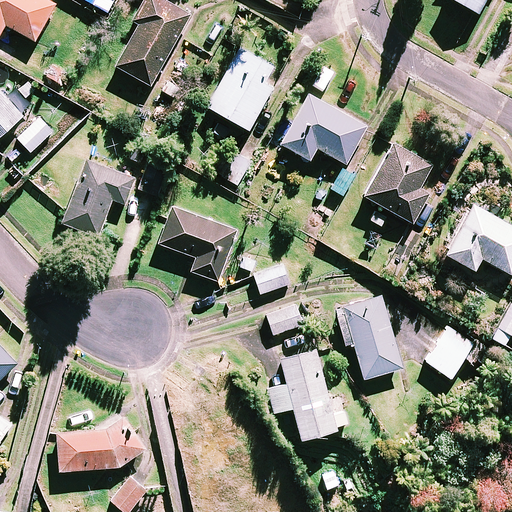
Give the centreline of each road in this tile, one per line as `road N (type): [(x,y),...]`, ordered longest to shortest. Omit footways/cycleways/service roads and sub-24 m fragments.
road 1 (track): [(184,511),(155,384),(124,318)]
road 2 (residential): [(511,108),(380,28),(368,0)]
road 3 (residential): [(124,318),(30,289),(0,255)]
